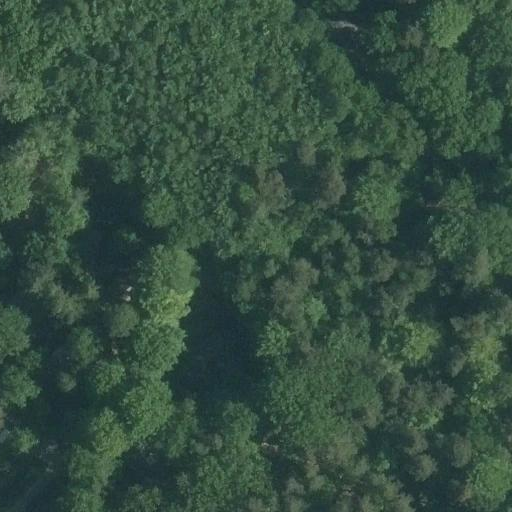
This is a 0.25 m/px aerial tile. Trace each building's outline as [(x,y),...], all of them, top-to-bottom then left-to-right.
[(37,150),(12,183),(40,206),(67,174),(37,150)] [(72,250),(70,256),(74,258),(71,267),(89,273),(103,232),(86,226),(77,251),(72,250)] [(134,273),(126,278),(124,274),(104,287),(107,291),(95,298),(106,315),(145,290),(134,273)] [(27,285),(16,300),(35,315),(24,331),(39,342),(62,311),(27,285)] [(201,317),(192,322),(197,328),(205,323),(201,317)] [(89,326),(79,318),(74,326),(83,333),(89,326)] [(76,332),(49,362),(61,372),(77,355),(92,368),(103,356),(76,332)] [(218,332),(186,355),(190,362),(196,369),(207,361),(213,356),(230,380),(245,369),(218,332)] [(15,355),(7,363),(12,369),(21,362),(15,355)] [(0,434),(6,428),(14,434),(23,423),(0,403),(0,434)] [(132,414),(128,411),(123,417),(126,420),(132,414)] [(188,442),(181,435),(175,441),(182,448),(188,442)] [(156,471),(130,437),(117,447),(143,481),(156,471)]
